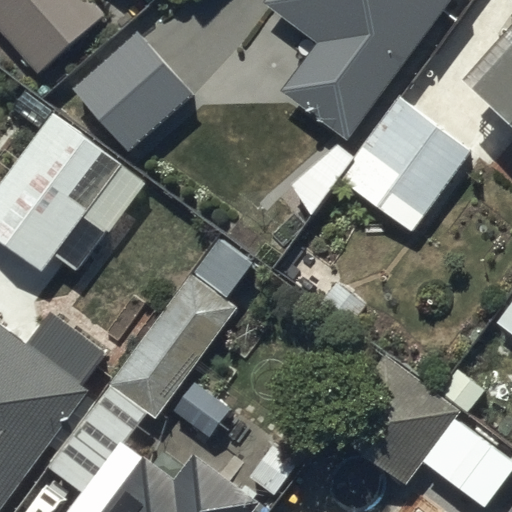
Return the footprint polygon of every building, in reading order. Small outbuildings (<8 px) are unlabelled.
[(94,0),(0,0),(0,25),(38,70),(105,12),(94,0)] [(347,135),(444,0),(266,0),(317,36),(280,87),(347,135)] [(511,7),(461,65),(465,69),(511,110),(511,7)] [(135,24),(71,80),(132,150),(196,94),(135,24)] [(366,160),(349,180),(419,234),(480,154),(411,101),(366,160)] [(49,107),(0,173),(0,237),(41,268),(53,251),(78,269),(111,224),(88,208),(122,161),(49,107)] [(366,160),(353,151),(337,139),(290,182),(316,217),(349,180),(366,160)] [(223,220),(107,379),(157,416),(273,257),(223,220)] [(511,310),(498,329),(511,339),(511,310)] [(0,499),(73,403),(83,410),(98,391),(0,318),(0,499)] [(320,415),(404,480),(462,404),(378,340),(320,415)] [(197,377),(173,407),(210,437),(234,407),(197,377)] [(246,511),(261,493),(194,445),(175,472),(143,449),(97,511),(246,511)]
